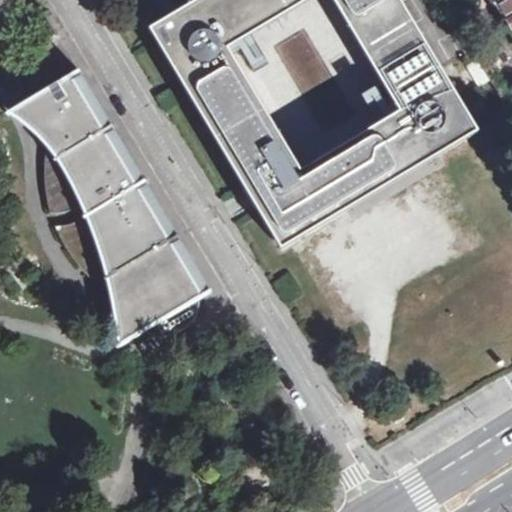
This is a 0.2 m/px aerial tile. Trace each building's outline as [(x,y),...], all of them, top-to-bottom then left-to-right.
[(0,0),(0,12),(23,0),(0,0)] [(398,0),(195,0),(173,14),(146,29),(177,78),(248,198),(274,242),(279,249),(477,133),(416,30),(411,22),(398,0)] [(409,0),(398,0),(411,22),(420,17),(409,0)] [(511,0),(501,0),(495,3),(509,26),(511,30),(511,0)] [(214,298),(79,70),(18,106),(53,132),(73,157),(92,186),(105,217),(115,243),(126,279),(134,307),(137,341),(214,298)]
